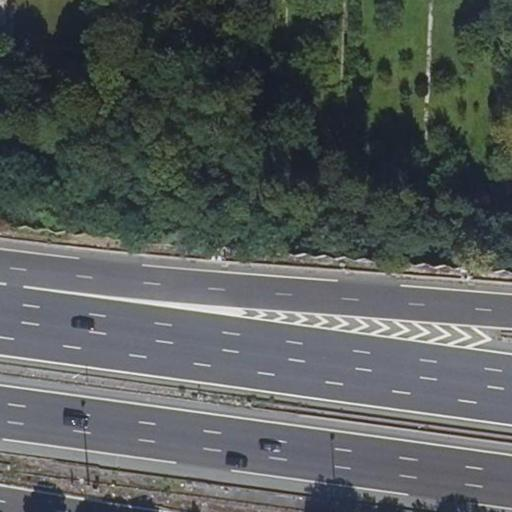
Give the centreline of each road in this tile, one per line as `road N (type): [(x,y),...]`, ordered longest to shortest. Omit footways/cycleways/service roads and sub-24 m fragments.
road 1 (motorway): [(0,417),(511,486)]
road 2 (motorway): [(511,389),(16,315)]
road 3 (motorway): [(511,314),(191,289),(16,315)]
